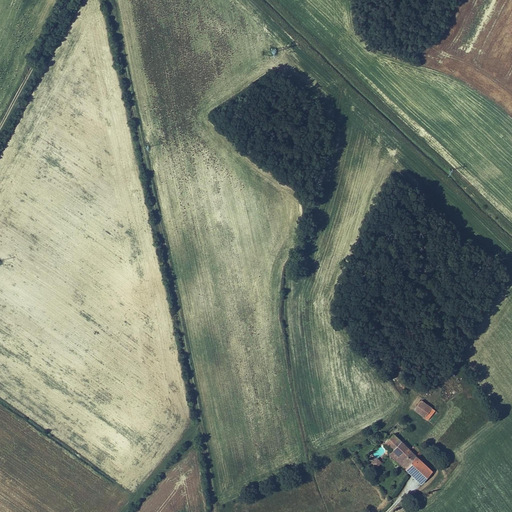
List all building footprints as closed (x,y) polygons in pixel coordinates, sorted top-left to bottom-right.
[(420,398),(412,408),(426,419),(434,408),(420,398)] [(390,451),(394,455),(406,444),(394,431),(386,439),(394,447),(390,451)] [(406,444),(394,455),(405,467),(417,455),(406,444)] [(431,470),(417,455),(405,467),(419,482),(431,470)] [(372,460),(377,466),(382,461),(377,456),(372,460)]
